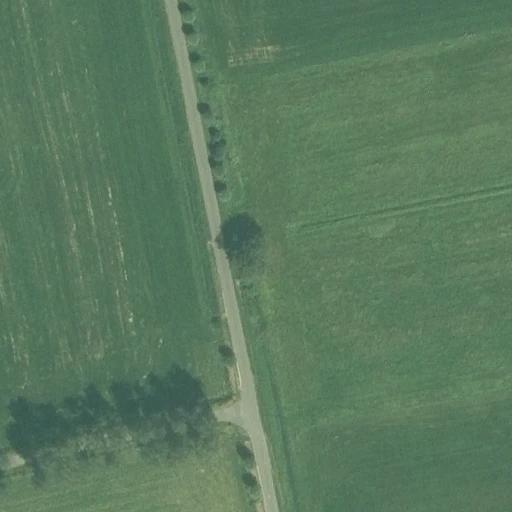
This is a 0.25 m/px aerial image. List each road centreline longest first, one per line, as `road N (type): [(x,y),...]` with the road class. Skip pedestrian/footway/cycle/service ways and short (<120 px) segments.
road 1 (unclassified): [(276,511),(175,0)]
road 2 (unknown): [(258,418),(0,474)]
